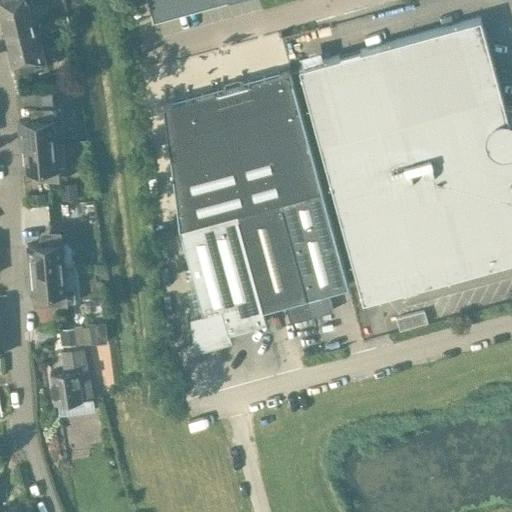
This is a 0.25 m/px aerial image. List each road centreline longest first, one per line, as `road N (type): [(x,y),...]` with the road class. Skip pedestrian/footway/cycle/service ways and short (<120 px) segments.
road 1 (residential): [(52,511),(25,425),(0,72)]
road 2 (unclassified): [(188,413),(511,325)]
road 3 (unclassified): [(151,57),(340,0)]
